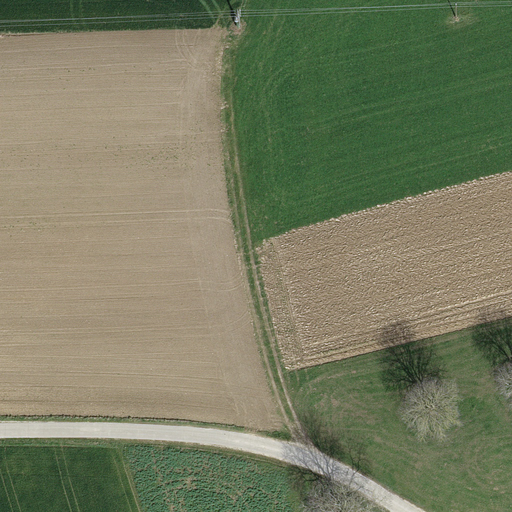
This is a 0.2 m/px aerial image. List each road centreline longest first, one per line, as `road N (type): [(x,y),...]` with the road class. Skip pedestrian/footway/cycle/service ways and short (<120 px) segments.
road 1 (track): [(324,466),(278,397),(243,287),(219,33),(232,0)]
road 2 (track): [(404,511),(324,466),(262,445),(180,432),(0,430)]
